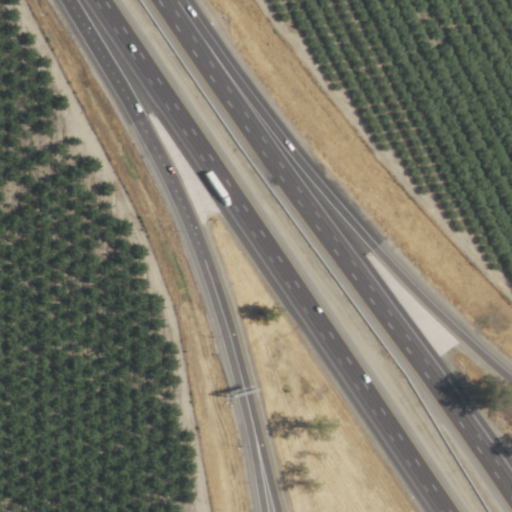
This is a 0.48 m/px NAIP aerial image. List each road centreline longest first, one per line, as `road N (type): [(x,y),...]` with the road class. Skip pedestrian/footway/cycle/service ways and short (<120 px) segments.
road 1 (motorway): [(91,0),(433,511)]
road 2 (motorway): [(511,493),(192,45)]
road 3 (motorway): [(511,383),(381,260),(219,65),(192,45)]
road 4 (motorway): [(68,0),(156,154),(221,305),(238,373)]
road 5 (motorway): [(238,373),(273,511)]
road 6 (motorway): [(238,373),(259,511)]
